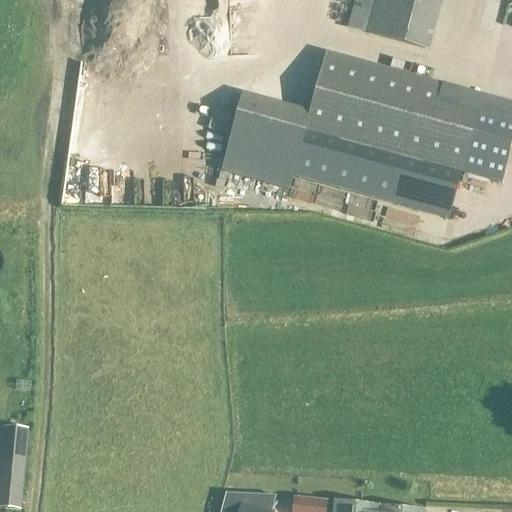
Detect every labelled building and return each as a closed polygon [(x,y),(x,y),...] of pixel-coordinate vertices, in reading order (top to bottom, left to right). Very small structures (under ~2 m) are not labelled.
[(422,51),(436,0),(374,0),(365,36),(422,51)] [(377,55),(396,60),(399,48),(380,43),(377,55)] [(310,117),(305,134),(460,175),(480,98),(326,57),(310,117)] [(35,86),(36,67),(27,67),(26,85),(35,86)] [(460,175),(305,134),(293,180),(447,222),(460,175)] [(7,429),(0,498),(0,508),(19,510),(27,431),(7,429)] [(328,502),(294,498),(292,511),(332,511),(333,507),(327,506),(328,502)] [(426,511),(334,501),(333,511),(426,511)]
